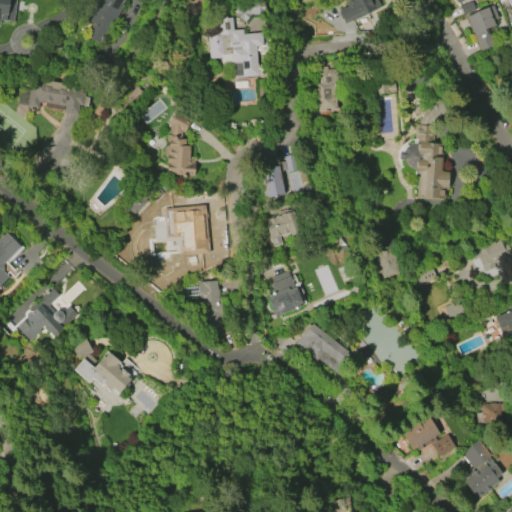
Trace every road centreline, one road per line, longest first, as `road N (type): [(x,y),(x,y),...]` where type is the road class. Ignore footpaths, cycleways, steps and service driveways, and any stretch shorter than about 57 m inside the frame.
road 1 (residential): [(443,511),(362,432),(255,353),(237,364),(223,360),(0,188)]
road 2 (residential): [(445,35),(294,55),(292,126),(243,169),(255,353)]
road 3 (residential): [(426,0),(511,148)]
